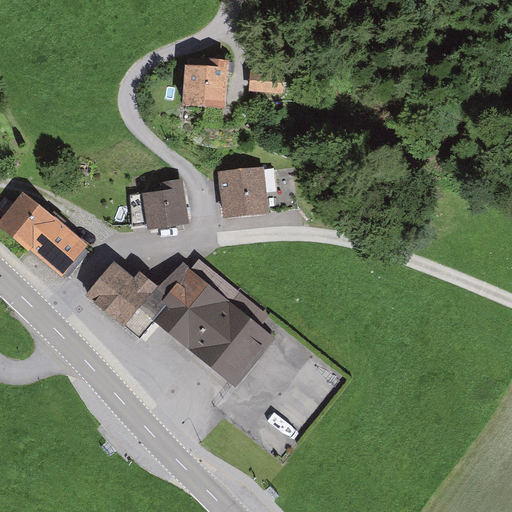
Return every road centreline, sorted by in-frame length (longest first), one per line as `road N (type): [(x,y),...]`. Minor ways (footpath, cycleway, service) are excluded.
road 1 (residential): [(45,319),(107,256),(301,234),(401,257),(511,303)]
road 2 (track): [(231,0),(230,33),(158,60),(132,85),(129,115),(203,193),(200,241)]
road 3 (secondary): [(225,511),(45,319)]
